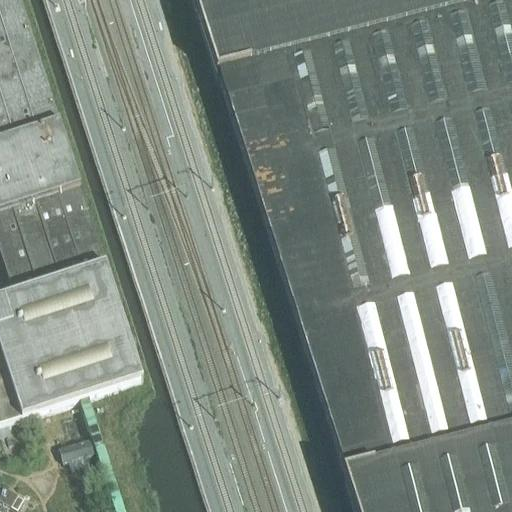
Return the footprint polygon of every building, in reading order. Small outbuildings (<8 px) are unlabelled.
[(0,0),(0,259),(14,303),(106,273),(80,194),(81,194),(60,131),(61,131),(18,0),(0,0)] [(511,511),(511,0),(190,0),(217,84),(219,83),(220,85),(221,88),(226,105),(298,333),(300,338),(344,477),(345,482),(346,483),(344,484),(352,511),(511,511)] [(14,303),(0,307),(0,370),(4,369),(72,347),(124,331),(106,273),(14,303)] [(0,433),(142,387),(124,331),(72,347),(4,369),(0,370),(0,433)] [(90,447),(59,456),(62,469),(94,461),(90,447)] [(0,492),(0,507),(7,511),(20,511),(23,507),(0,492)]
